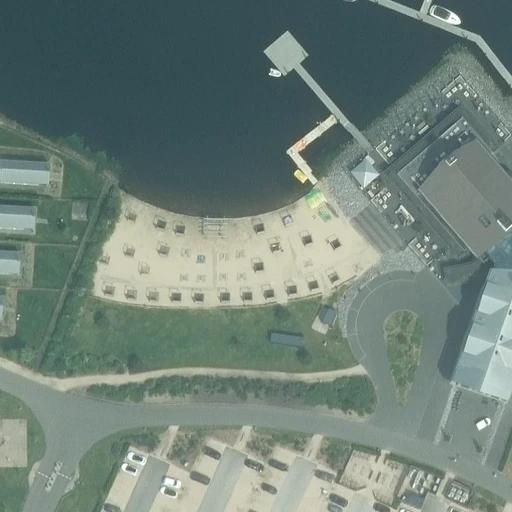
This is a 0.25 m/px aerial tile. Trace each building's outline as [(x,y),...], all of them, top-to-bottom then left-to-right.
[(461,122),(397,177),(464,254),(468,250),(477,261),(470,267),(473,281),(484,285),(483,288),(481,287),(447,385),(505,405),(507,398),(511,383),(511,181),(508,176),(504,180),(485,159),(490,155),(461,122)] [(0,184),(37,186),(39,166),(0,163),(0,184)] [(0,229),(23,231),(24,211),(0,209),(0,229)] [(0,275),(8,276),(9,255),(0,254),(0,275)] [(9,511),(24,474),(0,465),(0,439),(7,420),(0,417),(0,510),(4,511),(9,511)]
